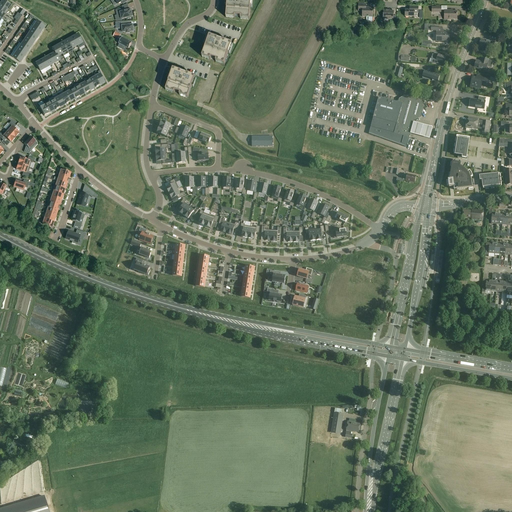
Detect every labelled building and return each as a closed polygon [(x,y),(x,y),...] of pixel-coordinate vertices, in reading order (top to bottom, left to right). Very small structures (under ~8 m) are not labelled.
[(3,0),(0,4),(0,5),(7,10),(10,5),(3,0)] [(250,0),(227,0),(226,18),(226,16),(234,17),(234,18),(235,18),(235,17),(240,17),(240,19),(241,19),(241,17),(249,18),(249,20),(250,0)] [(373,9),(366,8),(366,4),(359,4),(358,11),(362,11),(362,17),(373,17),(373,9)] [(8,11),(7,10),(0,5),(0,11),(4,15),(5,15),(8,11)] [(405,17),(414,17),(414,13),(418,13),(418,7),(412,7),(412,6),(409,6),(409,10),(405,10),(405,17)] [(122,19),(128,18),(128,19),(131,18),(131,17),(133,17),(132,12),(131,13),(130,10),(124,12),(123,8),(123,9),(116,11),(117,16),(121,15),(122,19)] [(444,10),(444,20),(453,20),(453,19),(457,19),(457,15),(457,11),(450,11),(450,10),(444,10)] [(390,13),(390,11),(384,11),(384,20),(394,20),(394,12),(392,12),(392,13),(390,13)] [(37,22),(34,26),(41,32),(44,27),(37,22)] [(126,33),(126,34),(130,33),(129,32),(133,32),(133,30),(134,30),(134,27),(133,27),(133,25),(127,26),(126,23),(118,23),(119,28),(122,28),(123,33),(126,33)] [(38,36),(41,32),(34,26),(31,31),(38,36)] [(38,36),(31,31),(28,35),(35,41),(38,36)] [(450,33),(436,32),(436,41),(449,41),(450,33)] [(77,34),(72,37),(77,46),(82,43),(77,34)] [(32,45),(35,41),(28,35),(25,40),(32,45)] [(231,44),(209,36),(202,57),(210,60),(211,58),(216,60),(216,62),(224,65),(231,44)] [(72,49),(77,46),(72,37),(67,40),(72,49)] [(128,49),(132,43),(131,43),(122,38),(119,44),(123,46),(122,49),(126,51),(127,48),(128,49)] [(479,46),(484,47),(483,51),(488,53),(489,49),(490,41),(481,39),(479,46)] [(29,49),(32,45),(25,40),(22,44),(29,49)] [(67,40),(62,42),(67,51),(72,49),(67,40)] [(62,54),(67,51),(62,42),(57,45),(62,54)] [(26,54),(29,49),(22,44),(19,49),(26,54)] [(57,57),(62,54),(57,45),(52,48),(54,52),(57,57)] [(19,49),(15,53),(23,58),(26,54),(19,49)] [(59,61),(57,57),(54,52),(50,55),(54,63),(59,61)] [(20,63),(23,58),(15,53),(12,58),(20,63)] [(434,55),(431,54),(430,58),(433,59),(431,63),(433,64),(439,64),(440,62),(444,63),(446,57),(438,54),(438,55),(434,53),(434,55)] [(54,63),(50,55),(45,58),(50,66),(54,63)] [(45,69),(50,66),(45,58),(40,60),(45,69)] [(487,67),(491,68),(493,61),(484,59),(484,58),(481,58),(480,62),(476,61),(474,68),(486,71),(487,67)] [(40,71),(45,69),(40,60),(35,63),(40,71)] [(165,90),(188,98),(195,78),(173,70),(165,90)] [(437,82),(439,76),(431,73),(430,74),(424,72),(422,77),(423,77),(422,78),(430,81),(434,82),(434,81),(437,82)] [(100,74),(95,77),(99,86),(104,83),(100,74)] [(94,88),(99,86),(95,77),(90,80),(94,88)] [(484,77),(484,80),(472,78),(470,87),(481,89),(482,85),(488,86),(490,78),(484,77)] [(90,80),(85,83),(89,91),(94,88),(90,80)] [(84,94),(89,91),(85,83),(84,82),(79,85),(79,86),(80,85),(84,94)] [(79,86),(75,88),(79,97),(84,94),(80,85),(79,86)] [(74,100),(79,97),(75,88),(69,91),(74,100)] [(64,94),(69,102),(74,100),(69,91),(65,94),(64,94)] [(9,108),(13,101),(0,93),(0,101),(4,103),(3,104),(9,108)] [(59,96),(64,105),(69,102),(64,94),(65,94),(64,93),(59,96)] [(54,98),(54,100),(54,99),(59,108),(64,105),(59,96),(54,98)] [(424,101),(405,96),(400,99),(399,103),(379,97),(369,134),(406,147),(407,145),(408,145),(410,138),(409,137),(411,132),(410,132),(414,119),(420,118),(424,101)] [(478,100),(471,99),(470,107),(479,108),(484,109),(484,107),(486,98),(479,97),(478,100)] [(54,111),(59,108),(54,99),(54,100),(49,102),(54,111)] [(44,105),(49,113),(54,111),(49,102),(45,105),(44,105)] [(44,116),(49,113),(44,105),(45,105),(44,104),(39,107),(44,116)] [(489,132),(490,122),(484,121),(479,120),(479,119),(468,117),(466,128),(472,129),(472,128),(477,129),(483,130),(482,131),(489,132)] [(10,125),(6,130),(15,138),(19,133),(14,129),(16,126),(11,121),(9,124),(10,125)] [(162,121),(160,127),(170,131),(169,131),(171,125),(162,121)] [(433,129),(413,124),(410,136),(429,141),(433,129)] [(186,138),(190,129),(182,126),(179,135),(186,138)] [(160,127),(157,133),(167,137),(170,131),(160,127)] [(15,138),(6,130),(2,135),(0,133),(0,138),(3,141),(5,138),(11,143),(15,138)] [(197,139),(209,143),(211,137),(200,133),(197,139)] [(272,146),(272,136),(252,136),(252,146),(272,146)] [(470,138),(460,136),(459,136),(456,155),(457,155),(458,155),(458,158),(462,159),(462,158),(467,159),(467,156),(465,156),(468,139),(470,139),(470,138)] [(24,152),(29,154),(31,151),(29,149),(32,145),(34,147),(38,144),(35,142),(36,142),(30,137),(24,144),(26,146),(26,147),(24,152)] [(500,144),(505,144),(509,144),(508,154),(510,154),(510,156),(511,157),(511,156),(511,140),(505,140),(500,140),(500,144)] [(166,154),(166,155),(167,154),(167,148),(170,148),(170,144),(161,145),(161,148),(156,149),(156,155),(166,154)] [(178,163),(186,162),(185,152),(177,153),(178,163)] [(166,155),(166,154),(156,155),(157,161),(162,161),(162,164),(171,164),(171,160),(166,160),(166,155)] [(20,158),(18,164),(29,168),(31,162),(33,163),(34,159),(28,157),(27,160),(20,158)] [(448,180),(449,187),(454,187),(454,184),(456,184),(457,190),(474,188),(474,181),(472,181),(470,176),(468,172),(464,168),(460,166),(461,162),(453,160),(450,180),(448,180)] [(29,168),(18,164),(16,170),(23,172),(22,176),(29,178),(30,175),(27,174),(29,168)] [(61,170),(59,176),(68,179),(70,173),(61,170)] [(482,177),(482,175),(479,175),(480,180),(482,180),(483,185),(483,186),(489,186),(501,184),(500,173),(499,173),(500,175),(482,177)] [(414,183),(416,176),(407,174),(407,175),(404,174),(403,179),(403,180),(406,180),(406,181),(414,183)] [(68,179),(59,176),(57,181),(67,184),(68,179)] [(206,187),(205,177),(197,178),(198,188),(206,187)] [(217,188),(218,178),(210,177),(209,188),(217,188)] [(178,189),(179,188),(176,183),(180,181),(178,178),(170,182),(171,185),(166,187),(169,193),(178,189)] [(186,188),(194,188),(194,178),(186,178),(186,188)] [(233,193),(233,187),(230,187),(231,179),(224,178),(223,190),(230,191),(229,193),(233,193)] [(242,194),(246,195),(246,189),(243,188),(244,180),(238,179),(236,191),(242,192),(242,194)] [(27,188),(29,182),(24,180),(23,183),(16,181),(13,187),(23,191),(25,187),(27,188)] [(67,184),(57,181),(55,187),(65,190),(67,184)] [(255,192),(257,182),(249,181),(247,191),(255,192)] [(266,195),(269,185),(261,183),(259,193),(266,195)] [(55,187),(54,192),(63,195),(65,190),(55,187)] [(279,196),(281,188),(275,187),(272,198),(278,200),(277,202),(281,203),(282,197),(279,196)] [(89,189),(86,193),(89,195),(92,198),(95,194),(89,189)] [(180,194),(178,189),(169,193),(172,198),(177,196),(178,199),(186,195),(185,192),(180,194)] [(293,207),(295,201),(292,200),(294,193),(288,190),(284,202),(290,204),(289,206),(293,207)] [(54,192),(52,197),(61,201),(63,195),(54,192)] [(80,193),(76,205),(84,207),(88,196),(82,194),(80,193)] [(303,206),(301,210),(305,211),(307,206),(304,205),(307,197),(300,195),(297,204),(303,206)] [(59,206),(61,201),(52,197),(50,203),(59,206)] [(183,215),(190,206),(185,203),(187,201),(184,199),(180,204),(183,206),(178,212),(183,215)] [(314,211),(318,202),(311,199),(307,208),(314,211)] [(48,208),(57,211),(59,206),(50,203),(48,208)] [(329,207),(322,204),(317,213),(325,217),(329,207)] [(190,206),(183,215),(188,219),(193,213),(195,215),(199,210),(196,208),(194,210),(190,206)] [(497,224),(498,214),(492,214),(492,208),(489,207),(488,217),(491,218),(491,224),(497,224)] [(46,214),(55,217),(57,211),(48,208),(46,214)] [(205,226),(209,215),(204,213),(204,212),(201,210),(199,216),(202,217),(199,224),(205,226)] [(471,219),(472,219),(472,220),(482,221),(483,211),(472,211),(463,210),(462,218),(471,219)] [(75,212),(72,221),(75,222),(73,228),(80,230),(83,219),(80,218),(82,214),(75,212)] [(337,219),(345,224),(348,217),(340,213),(337,219)] [(44,219),(54,222),(55,217),(46,214),(44,219)] [(213,222),(216,223),(218,217),(215,216),(215,217),(209,215),(205,226),(211,228),(213,222)] [(220,232),(226,233),(229,223),(224,221),(225,218),(221,217),(218,225),(222,226),(220,232)] [(52,228),(54,222),(44,219),(43,225),(52,228)] [(235,224),(229,223),(226,233),(232,235),(234,230),(237,231),(240,222),(236,221),(235,224)] [(248,238),(250,226),(245,225),(245,224),(241,224),(240,230),(243,230),(242,237),(248,238)] [(259,233),(260,227),(256,226),(256,227),(250,226),(248,238),(254,239),(256,232),(259,233)] [(264,241),(271,241),(272,230),(266,230),(266,226),(262,226),(261,235),(265,235),(264,241)] [(322,240),(321,232),(324,232),(323,226),(320,226),(320,231),(315,231),(316,241),(322,240)] [(277,231),(272,230),(271,241),(277,242),(277,236),(281,236),(281,227),(278,227),(277,231)] [(309,234),(309,241),(316,241),(315,231),(309,232),(308,227),(305,228),(305,234),(309,234)] [(151,244),(154,236),(145,233),(147,230),(141,228),(139,231),(142,232),(140,240),(151,244)] [(287,242),(293,242),(293,231),(287,231),(287,228),(284,228),(284,237),(287,237),(287,242)] [(299,231),(293,231),(293,242),(300,242),(300,237),(303,237),(303,228),(299,228),(299,231)] [(68,232),(66,239),(72,241),(71,244),(75,245),(76,243),(77,243),(79,236),(83,238),(84,238),(86,234),(77,230),(75,234),(68,232)] [(488,255),(489,253),(494,254),(495,244),(486,243),(485,255),(488,255)] [(140,250),(139,254),(139,255),(145,257),(149,259),(151,254),(152,252),(147,250),(147,249),(146,249),(142,248),(141,251),(140,250)] [(137,263),(135,270),(148,275),(150,271),(149,270),(150,267),(142,264),(143,261),(137,258),(135,262),(137,263)] [(342,294),(340,306),(343,306),(343,308),(372,313),(372,312),(375,312),(378,297),(379,297),(387,271),(377,267),(368,294),(369,294),(368,299),(342,294)] [(299,269),(297,276),(307,279),(308,275),(311,276),(313,270),(307,268),(306,271),(299,269)] [(270,271),(270,275),(272,275),(271,282),(276,283),(275,286),(280,287),(281,283),(284,284),(285,276),(276,275),(277,272),(270,271)] [(485,291),(491,291),(492,281),(486,281),(486,285),(483,285),(482,292),(485,293),(485,291)] [(298,284),(296,291),(302,292),(307,293),(308,287),(298,284)] [(270,293),(269,301),(274,301),(274,302),(277,302),(281,302),(282,295),(276,294),(277,291),(267,289),(267,293),(270,293)] [(299,297),(295,296),(293,305),(303,307),(306,296),(302,295),(301,298),(299,297)] [(332,430),(341,432),(343,414),(334,413),(332,430)] [(359,432),(360,424),(355,423),(348,422),(346,431),(352,432),(354,432),(354,431),(359,432)] [(0,511),(48,511),(44,497),(0,509),(0,511)]
